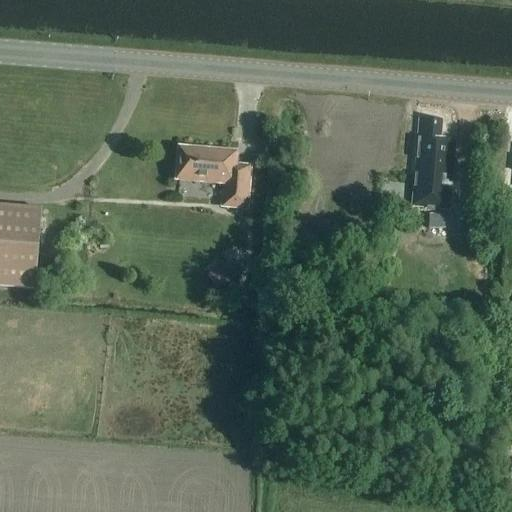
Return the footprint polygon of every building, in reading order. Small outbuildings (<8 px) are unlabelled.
[(441,123),(418,121),(416,139),(417,139),(412,209),(449,212),(455,142),(439,141),(441,123)] [(245,210),(248,169),(233,168),(234,156),(178,151),(175,181),(224,186),(222,208),(245,210)] [(0,288),(34,291),(40,211),(0,207),(0,288)] [(444,230),(444,215),(429,215),(428,229),(444,230)] [(218,292),(233,279),(220,264),(205,277),(218,292)] [(174,279),(183,298),(200,290),(191,271),(174,279)] [(257,276),(243,277),(244,286),(258,285),(257,276)] [(419,297),(419,318),(452,318),(452,297),(419,297)] [(504,301),(480,305),(487,345),(511,341),(504,301)]
